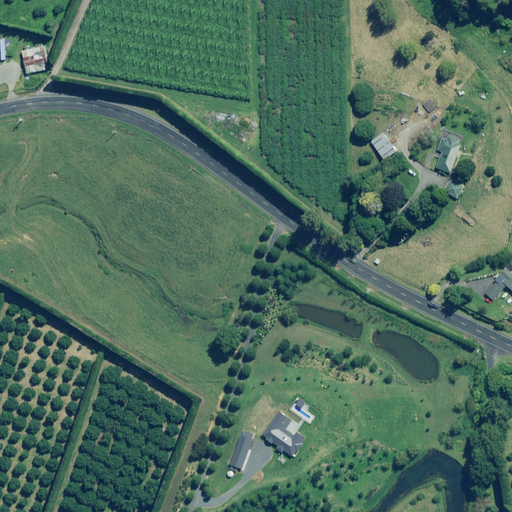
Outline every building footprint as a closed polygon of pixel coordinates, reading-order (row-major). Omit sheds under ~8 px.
[(52,70),(47,46),(25,51),(29,74),(52,70)] [(400,152),(386,133),(374,142),(388,162),(400,152)] [(465,142),(452,137),(451,140),(445,137),(441,151),(445,152),(439,168),(453,173),(465,142)] [(467,187),(453,180),(447,191),(460,199),(467,187)] [(511,269),(509,272),(505,268),(498,274),(503,279),(501,282),(511,292),(511,269)] [(503,289),(495,281),(484,293),(491,301),(503,289)]
